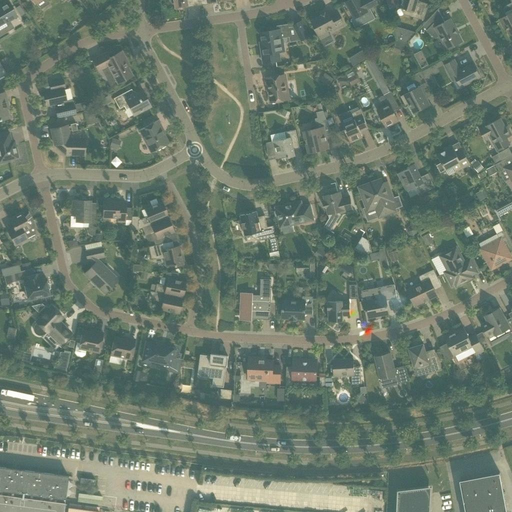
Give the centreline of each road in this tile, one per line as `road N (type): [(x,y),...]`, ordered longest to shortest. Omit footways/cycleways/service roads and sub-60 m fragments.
road 1 (secondary): [(152,428),(312,447),(411,441),(511,419)]
road 2 (residential): [(507,86),(376,159),(255,185),(218,174),(198,149)]
road 3 (residential): [(511,280),(432,320),(375,337),(328,342),(188,331)]
road 4 (residential): [(188,331),(93,311),(65,282),(41,177)]
road 5 (residential): [(41,177),(25,78),(85,41),(140,32)]
road 6 (residential): [(188,331),(195,237),(158,171)]
road 7 (secondary): [(152,428),(0,391)]
road 8 (secondary): [(0,410),(152,428)]
road 9 (residential): [(198,149),(140,32)]
